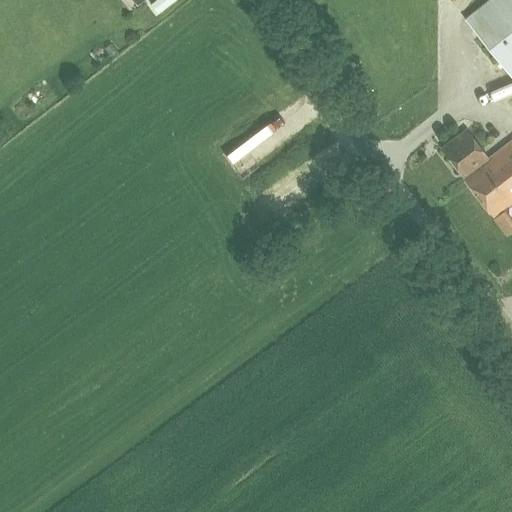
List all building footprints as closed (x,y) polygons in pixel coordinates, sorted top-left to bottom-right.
[(148,0),(160,17),(177,6),(173,0),(148,0)] [(511,0),(489,0),(465,20),(511,78),(511,0)] [(6,38),(0,41),(0,70),(5,79),(24,67),(6,38)] [(36,63),(8,80),(23,104),(51,87),(36,63)] [(511,140),(489,158),(467,129),(441,148),(493,216),(511,202),(511,140)] [(511,211),(508,206),(496,216),(511,235),(511,234),(511,211)]
